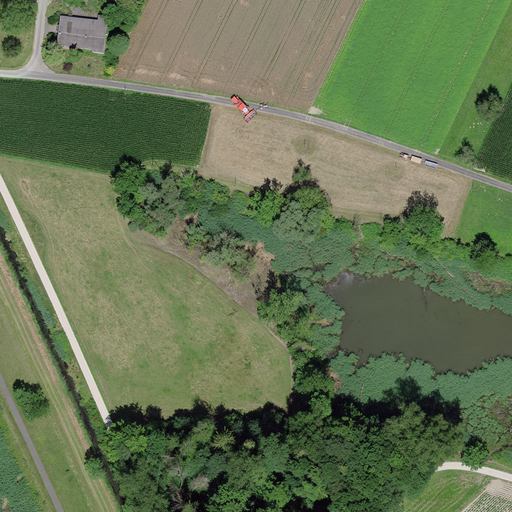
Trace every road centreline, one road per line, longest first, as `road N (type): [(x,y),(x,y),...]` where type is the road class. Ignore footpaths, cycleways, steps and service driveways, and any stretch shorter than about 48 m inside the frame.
road 1 (unclassified): [(511,189),(316,121),(0,72)]
road 2 (track): [(0,182),(147,511)]
road 3 (track): [(511,474),(461,467),(399,511)]
